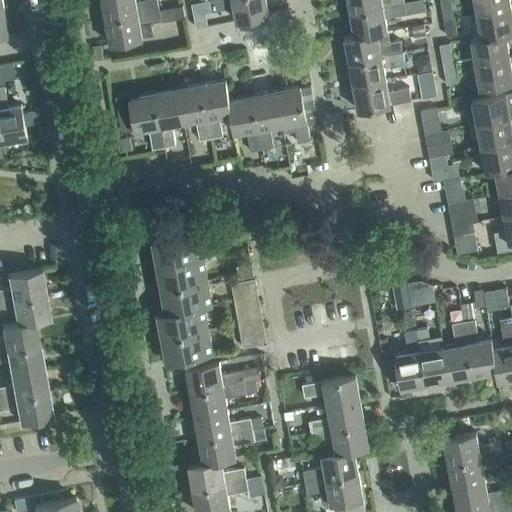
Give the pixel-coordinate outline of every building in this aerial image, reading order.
[(159,8),(157,0),(136,0),(135,0),(101,0),(105,18),(159,8)] [(203,0),(192,2),(194,14),(206,12),(213,10),(210,0),(203,0)] [(269,14),(266,0),(210,0),(213,10),(233,6),(236,20),(269,14)] [(348,0),(350,11),(403,1),(403,0),(348,0)] [(425,0),(408,0),(403,1),(406,13),(427,9),(425,0)] [(452,9),(450,0),(440,0),(442,10),(452,9)] [(509,0),(471,0),(472,2),(474,1),(476,13),(511,6),(509,0)] [(385,16),(406,13),(403,1),(350,11),(354,34),(377,30),(377,31),(387,29),(385,16)] [(511,31),(511,12),(511,6),(476,13),(480,35),(481,36),(505,32),(505,33),(511,31)] [(0,33),(8,32),(4,8),(0,8),(0,33)] [(154,34),(152,21),(161,19),(159,8),(105,18),(109,42),(142,36),(154,34)] [(456,32),(454,17),(454,16),(443,18),(446,34),(456,32)] [(402,50),(400,39),(389,41),(387,29),(377,31),(377,30),(354,34),(344,35),(348,60),(402,50)] [(510,56),(505,33),(505,32),(481,36),(480,35),(471,37),(475,62),(510,56)] [(452,58),(449,42),(439,44),(442,60),(452,58)] [(404,62),(402,50),(348,60),(353,84),(386,78),(384,65),(404,62)] [(511,80),(511,68),(510,56),(475,62),(479,86),(511,80)] [(431,69),(429,57),(417,60),(419,71),(422,71),(431,69)] [(456,82),(453,66),(443,67),(446,84),(456,82)] [(422,71),(423,77),(428,81),(433,80),(431,69),(422,71)] [(228,98),(229,98),(225,78),(201,83),(211,137),(222,134),(219,114),(230,112),(231,112),(228,98)] [(388,90),(386,78),(353,84),(357,108),(411,98),(409,86),(388,90)] [(211,137),(201,83),(177,87),(183,120),(196,118),(199,139),(210,137),(211,137)] [(300,85),(307,123),(317,122),(310,83),(300,85)] [(23,111),(21,103),(8,105),(5,84),(0,85),(0,126),(2,140),(27,136),(25,123),(23,111)] [(300,85),(275,90),(281,123),(294,120),(297,141),(310,139),(300,85)] [(183,120),(177,87),(154,91),(164,145),(175,143),(171,123),(183,120)] [(281,123),(275,90),(252,94),(262,148),(273,145),(269,125),(281,123)] [(511,90),(506,92),(472,99),(476,123),(511,117),(511,116),(511,90)] [(164,145),(154,91),(130,96),(129,93),(123,94),(123,93),(115,95),(121,130),(135,128),(135,129),(148,127),(152,147),(164,145)] [(252,94),(229,98),(228,98),(231,112),(230,112),(233,131),(246,129),(250,150),(262,148),(252,94)] [(438,118),(436,106),(420,109),(422,121),(438,118)] [(35,109),(23,111),(25,123),(37,121),(35,109)] [(511,140),(511,123),(511,117),(476,123),(480,147),(511,140)] [(443,141),(441,131),(425,134),(427,144),(443,141)] [(130,136),(120,137),(122,150),(132,149),(130,136)] [(212,146),(210,137),(199,139),(201,148),(212,146)] [(511,140),(480,147),(485,171),(495,169),(495,168),(511,165),(511,140)] [(447,165),(445,154),(429,157),(431,168),(447,165)] [(511,165),(495,168),(495,169),(499,192),(511,189),(511,165)] [(462,191),(459,175),(443,178),(446,194),(462,191)] [(511,214),(511,189),(499,192),(503,216),(511,214)] [(466,215),(463,199),(447,202),(450,218),(466,215)] [(511,214),(503,216),(506,228),(494,230),(494,232),(496,231),(499,249),(497,249),(497,251),(511,248),(511,214)] [(471,238),(468,222),(451,225),(454,241),(471,238)] [(152,239),(157,263),(203,255),(198,231),(152,239)] [(212,303),(203,255),(157,263),(165,310),(165,311),(204,304),(204,305),(212,303)] [(239,277),(253,274),(251,262),(236,265),(239,277)] [(0,288),(0,299),(45,291),(41,267),(7,273),(10,286),(0,288)] [(231,282),(233,293),(257,289),(255,277),(231,282)] [(406,280),(392,283),(397,308),(411,305),(406,280)] [(409,283),(413,305),(425,303),(421,281),(409,283)] [(433,285),(421,281),(425,303),(436,301),(433,285)] [(259,300),(257,289),(233,293),(235,305),(259,300)] [(49,316),(45,291),(0,299),(0,311),(14,309),(16,321),(34,318),(35,319),(49,316)] [(266,342),(259,300),(235,305),(243,346),(266,342)] [(461,302),(464,320),(475,318),(472,300),(461,302)] [(212,352),(204,305),(204,304),(165,311),(165,310),(157,312),(166,360),(212,352)] [(415,324),(413,309),(405,310),(407,325),(415,324)] [(0,348),(39,342),(35,319),(34,318),(16,321),(1,323),(3,336),(0,336),(0,348)] [(492,346),(493,346),(491,336),(478,338),(475,318),(464,320),(463,320),(473,374),(495,370),(496,370),(492,346)] [(473,374),(463,320),(452,322),(455,342),(443,345),(449,378),(473,374)] [(511,376),(511,321),(501,323),(504,344),(493,346),(492,346),(496,370),(495,370),(497,379),(511,376)] [(449,378),(443,345),(431,347),(427,326),(416,328),(425,382),(449,378)] [(425,382),(416,328),(404,330),(408,351),(395,353),(396,357),(400,379),(401,386),(425,382)] [(43,366),(39,342),(0,348),(0,360),(7,359),(10,372),(43,366)] [(400,379),(396,357),(384,359),(388,381),(400,379)] [(244,380),(241,369),(221,373),(219,360),(186,365),(190,390),(244,380)] [(0,398),(47,390),(43,366),(10,372),(12,384),(0,385),(0,398)] [(258,366),(241,369),(244,380),(257,378),(260,378),(258,366)] [(325,392),(327,404),(360,398),(355,373),(302,383),(304,396),(325,392)] [(257,379),(244,381),(246,392),(259,390),(257,379)] [(227,408),(225,396),(246,392),(244,381),(244,380),(190,390),(194,414),(227,408)] [(52,414),(47,390),(0,398),(0,409),(16,407),(18,420),(52,414)] [(365,421),(360,398),(327,404),(329,416),(309,420),(311,431),(365,421)] [(252,428),(250,416),(229,420),(227,408),(194,414),(198,437),(252,428)] [(260,415),(250,416),(252,428),(262,426),(260,415)] [(369,446),(365,421),(311,431),(313,443),(334,439),(336,450),(336,452),(354,448),(354,449),(369,446)] [(262,426),(252,428),(254,439),(264,437),(262,426)] [(252,428),(198,437),(203,460),(203,461),(221,458),(221,459),(236,456),(233,443),(254,439),(252,428)] [(443,437),(448,462),(501,452),(499,440),(479,444),(476,431),(443,437)] [(292,449),(294,457),(294,460),(304,458),(302,447),(292,449)] [(359,471),(354,449),(354,448),(336,452),(336,450),(321,453),(323,466),(303,470),(305,481),(359,471)] [(503,463),(501,452),(448,462),(452,485),(485,479),(483,467),(503,463)] [(245,476),(244,466),(223,470),(221,459),(221,458),(203,461),(203,460),(188,463),(192,487),(246,478),(245,476)] [(363,496),(359,471),(305,481),(307,493),(322,490),(324,503),(363,496)] [(261,473),(245,476),(246,478),(248,489),(249,495),(264,492),(265,492),(262,473),(261,473)] [(272,477),(274,487),(282,486),(280,475),(272,477)] [(246,478),(192,487),(196,511),(207,510),(207,511),(230,511),(230,508),(227,493),(248,489),(246,478)] [(487,491),(485,479),(452,485),(456,509),(510,499),(508,487),(487,491)] [(35,503),(36,511),(77,511),(74,496),(35,503)] [(501,511),(511,510),(510,499),(456,509),(456,511),(501,511)]
